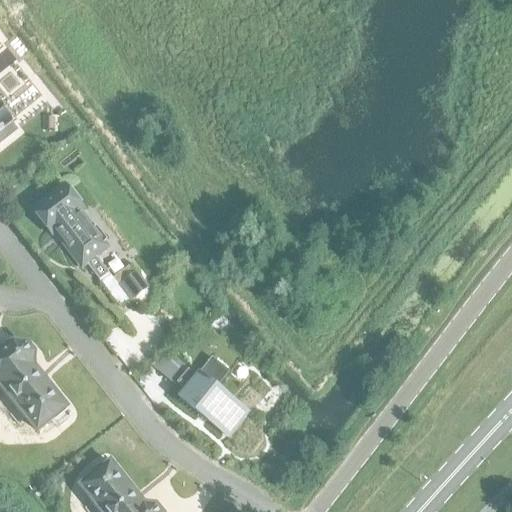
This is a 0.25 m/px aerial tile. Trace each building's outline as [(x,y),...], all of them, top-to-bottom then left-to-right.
[(0,115),(0,136),(10,128),(0,115)] [(78,207),(82,204),(72,191),(67,193),(64,189),(34,212),(52,235),(55,232),(82,268),(86,265),(99,282),(108,275),(94,257),(105,249),(102,245),(107,242),(97,229),(92,231),(78,214),(82,211),(78,207)] [(120,280),(131,295),(145,285),(133,270),(120,280)] [(28,343),(13,342),(0,351),(0,392),(37,438),(71,411),(36,367),(38,355),(28,343)] [(230,374),(212,359),(197,378),(188,371),(177,385),(185,392),(179,399),(230,440),(263,399),(249,388),(236,404),(228,398),(227,399),(216,390),(217,388),(218,388),(230,374)] [(111,460),(76,488),(95,511),(162,511),(157,505),(145,504),(111,460)]
